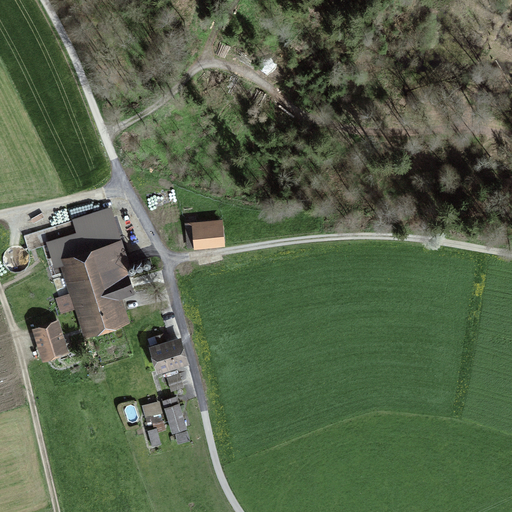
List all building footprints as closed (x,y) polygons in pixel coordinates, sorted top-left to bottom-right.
[(219,220),(186,223),(188,246),(221,243),(219,220)] [(109,282),(99,250),(68,260),(89,328),(121,318),(113,294),(123,291),(123,292),(131,289),(131,288),(132,288),(128,275),(127,275),(126,270),(118,273),(120,278),(109,282)] [(56,322),(36,329),(44,356),(65,350),(56,322)] [(180,341),(154,349),(160,370),(185,363),(184,359),(185,359),(180,341)] [(180,373),(167,377),(171,390),(184,386),(180,373)] [(176,396),(164,400),(173,431),(185,427),(176,396)] [(159,401),(150,403),(154,416),(162,414),(159,401)] [(147,418),(154,416),(150,403),(143,405),(147,418)] [(186,431),(177,434),(179,441),(188,439),(186,431)]
